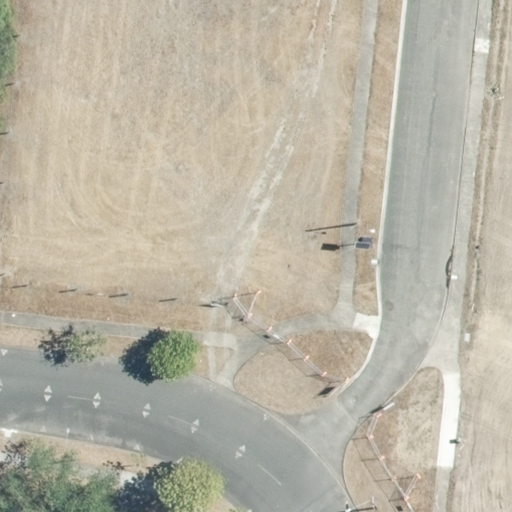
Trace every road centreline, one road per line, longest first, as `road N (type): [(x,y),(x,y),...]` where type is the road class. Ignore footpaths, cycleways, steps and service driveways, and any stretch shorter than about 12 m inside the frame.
road 1 (residential): [(441,0),(406,334),(371,394),(272,476)]
road 2 (residential): [(242,458),(189,426),(95,394),(0,382)]
